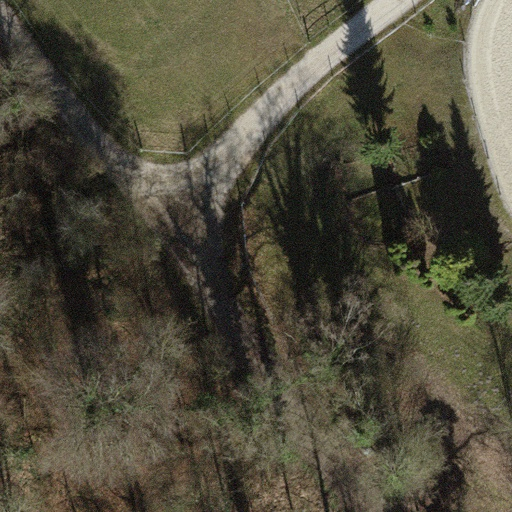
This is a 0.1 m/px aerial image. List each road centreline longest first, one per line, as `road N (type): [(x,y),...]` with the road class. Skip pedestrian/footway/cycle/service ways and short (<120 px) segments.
road 1 (track): [(0,3),(160,211),(246,359),(394,511)]
road 2 (track): [(397,0),(287,87),(160,211)]
